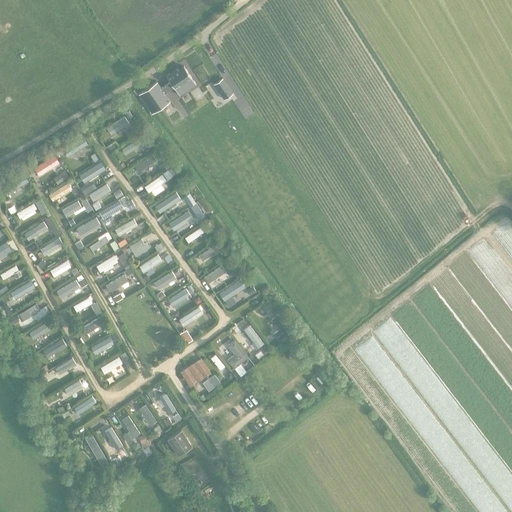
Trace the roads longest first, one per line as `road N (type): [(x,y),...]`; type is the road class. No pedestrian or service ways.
road 1 (track): [(511,206),(491,206),(391,289),(366,294),(200,34)]
road 2 (unclassified): [(127,86),(244,0)]
